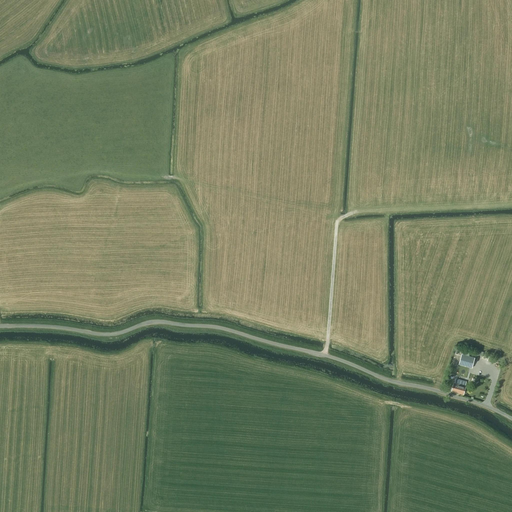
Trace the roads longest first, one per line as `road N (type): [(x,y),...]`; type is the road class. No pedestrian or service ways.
road 1 (unclassified): [(511,419),(214,326),(155,321),(113,334),(0,326)]
road 2 (track): [(325,355),(336,222),(347,214)]
